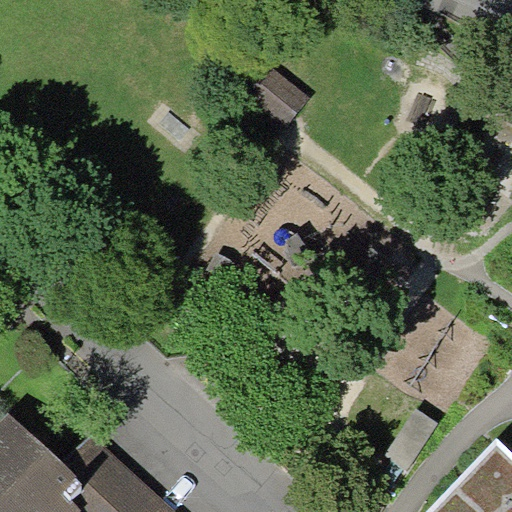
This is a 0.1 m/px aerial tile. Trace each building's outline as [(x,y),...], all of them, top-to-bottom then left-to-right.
[(287,128),(311,96),(265,61),(240,93),(287,128)] [(406,469),(437,421),(416,407),(384,455),(390,458),(406,469)] [(0,511),(77,511),(82,508),(64,492),(79,476),(64,463),(8,411),(0,419),(0,511)] [(176,511),(91,434),(64,463),(79,476),(64,492),(82,508),(77,511),(176,511)] [(511,511),(511,453),(497,439),(427,511),(511,511)] [(380,474),(395,484),(406,469),(390,458),(380,474)]
